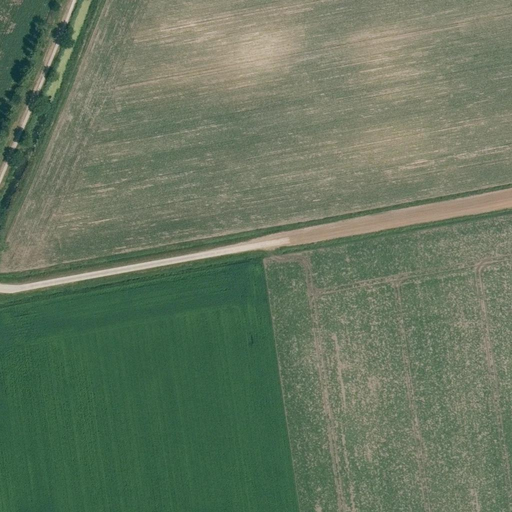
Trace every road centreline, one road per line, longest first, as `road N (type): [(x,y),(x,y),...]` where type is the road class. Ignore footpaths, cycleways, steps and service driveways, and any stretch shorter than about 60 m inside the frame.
road 1 (unclassified): [(0,288),(287,236)]
road 2 (track): [(511,196),(287,236)]
